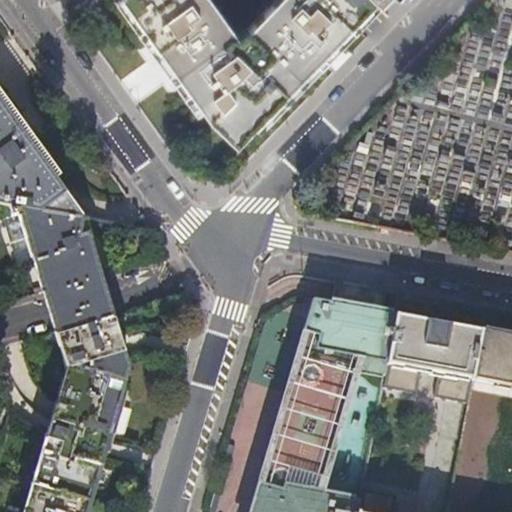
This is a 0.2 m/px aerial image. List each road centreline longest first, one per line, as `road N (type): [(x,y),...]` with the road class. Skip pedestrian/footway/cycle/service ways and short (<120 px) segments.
road 1 (residential): [(21,0),(172,204),(201,229),(233,240)]
road 2 (residential): [(449,0),(256,201),(233,240)]
road 3 (residential): [(233,240),(282,241),(511,285)]
road 4 (residential): [(233,240),(225,308),(165,511)]
road 5 (residential): [(0,322),(193,263),(233,240)]
